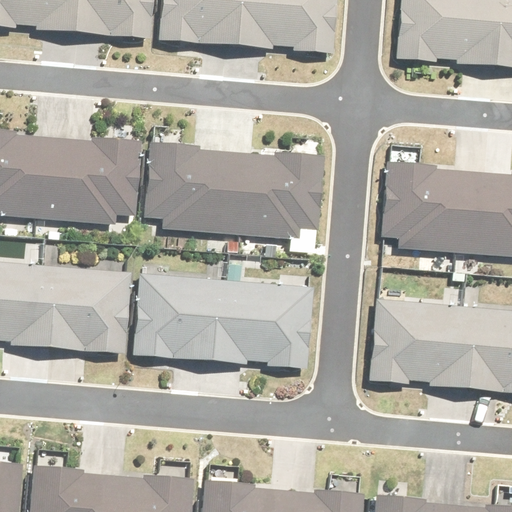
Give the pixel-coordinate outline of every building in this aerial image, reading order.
[(156,0),(0,0),(0,28),(153,42),(156,0)] [(330,0),(166,0),(163,42),(326,55),(330,0)] [(511,0),(403,0),(400,62),(511,69),(511,0)] [(137,141),(0,129),(0,230),(128,241),(137,141)] [(326,160),(152,144),(144,237),(318,253),(326,160)] [(511,177),(391,167),(384,246),(511,257),(511,177)] [(130,272),(0,258),(0,349),(120,363),(130,272)] [(319,291),(146,272),(137,355),(310,374),(319,291)] [(511,311),(383,300),(375,381),(511,393),(511,311)] [(16,511),(23,470),(0,467),(0,511),(16,511)] [(182,511),(185,484),(35,471),(31,511),(182,511)] [(360,511),(362,493),(203,482),(201,511),(360,511)] [(511,511),(377,499),(375,511),(511,511)]
